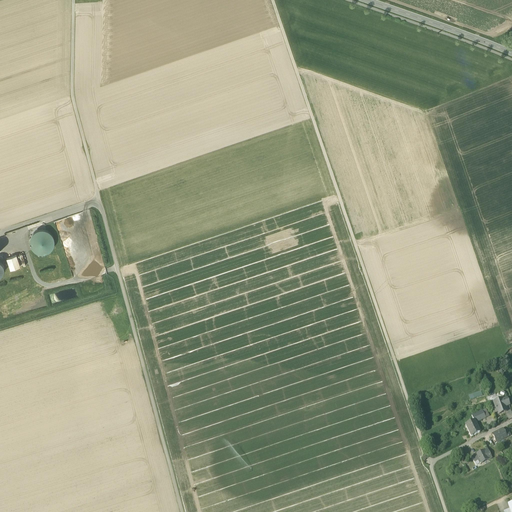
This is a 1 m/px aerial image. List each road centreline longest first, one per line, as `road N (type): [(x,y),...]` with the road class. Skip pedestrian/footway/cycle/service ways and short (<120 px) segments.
road 1 (track): [(181,511),(71,95),(73,0)]
road 2 (track): [(429,463),(273,0)]
